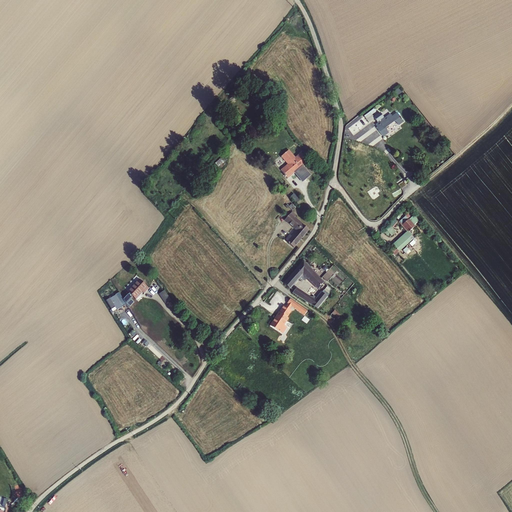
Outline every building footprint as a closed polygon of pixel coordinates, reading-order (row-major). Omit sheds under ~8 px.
[(374,118),(374,117),(372,115),(376,112),(374,109),(364,116),(369,123),(374,118)] [(401,118),(397,112),(392,116),(390,113),(384,118),(384,117),(380,112),(374,117),(374,118),(378,123),(375,124),(377,127),(376,127),(383,137),(389,133),(385,128),(395,121),(399,126),(404,122),(402,120),(403,119),(402,118),(401,118)] [(287,164),(281,170),(288,178),(308,161),(301,153),(295,157),(289,150),(281,157),(287,164)] [(291,236),(287,242),(294,248),(309,230),(302,224),(302,223),(295,217),(290,214),(285,221),(296,230),(291,236)] [(414,215),(409,219),(414,225),(419,221),(414,215)] [(406,216),(400,221),(403,225),(409,220),(406,216)] [(409,220),(403,225),(400,221),(398,222),(407,232),(407,231),(409,232),(415,226),(414,225),(409,219),(409,220)] [(396,232),(390,225),(385,229),(386,230),(390,234),(391,236),(396,232)] [(407,232),(393,244),(397,249),(399,251),(399,252),(414,238),(409,232),(407,231),(407,232)] [(385,245),(387,243),(380,236),(378,238),(385,245)] [(324,282),(304,260),(284,283),(290,289),(291,289),(292,288),(299,279),(302,275),(306,279),(318,289),(322,285),(324,282)] [(136,282),(127,291),(136,299),(143,292),(144,294),(149,288),(140,280),(137,282),(136,282)] [(328,286),(324,290),(329,295),(333,290),(328,286)] [(312,297),(297,288),(294,291),(294,292),(293,293),(311,305),(318,309),(328,297),(329,295),(324,290),(322,292),(321,292),(316,298),(315,299),(312,297)] [(171,300),(164,290),(159,294),(166,304),(171,300)] [(117,310),(126,304),(119,293),(115,295),(116,295),(110,299),(110,298),(106,301),(112,309),(112,310),(115,307),(117,310)] [(307,311),(290,299),(287,304),(288,304),(286,307),(284,306),(279,312),(278,312),(269,326),(282,334),(287,327),(284,325),(289,319),(287,318),(292,311),(290,310),(291,307),(304,316),(307,311)] [(340,315),(335,310),(332,313),(338,318),(340,315)]
